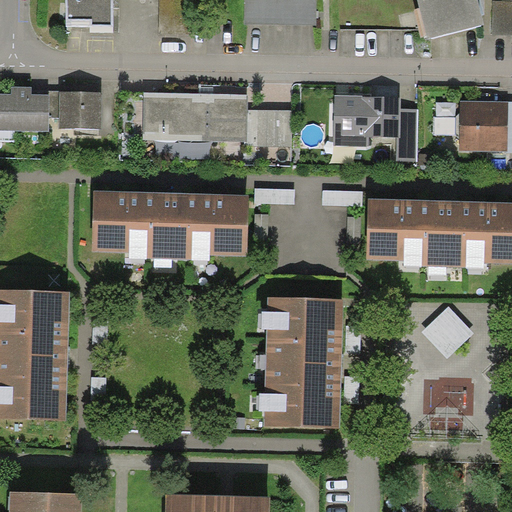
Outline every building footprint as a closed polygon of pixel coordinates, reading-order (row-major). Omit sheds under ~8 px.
[(65,0),(66,22),(91,22),(91,27),(113,26),(113,0),(65,0)] [(316,24),(316,0),(244,0),(245,24),(316,24)] [(418,0),(428,38),(485,24),(478,0),(418,0)] [(511,0),(502,0),(493,0),(492,35),(511,35),(511,0)] [(49,117),(49,95),(32,94),(32,87),(11,86),(11,94),(0,93),(0,130),(49,131),(49,117)] [(49,91),(49,95),(49,117),(59,117),(59,91),(49,91)] [(101,92),(59,91),(59,117),(59,128),(101,129),(101,92)] [(248,95),(144,93),(143,139),(245,141),(247,141),(248,109),(248,95)] [(363,95),(335,95),(333,145),(369,146),(369,136),(397,137),(400,137),(401,108),(401,98),(363,97),(363,95)] [(509,101),(460,100),(459,151),(508,152),(509,101)] [(419,109),(401,108),(400,137),(397,137),(396,160),(418,160),(419,109)] [(292,110),(248,109),(247,141),(245,141),(244,145),(292,146),(292,110)] [(294,189),(255,188),(254,202),(294,203),(294,189)] [(171,193),(94,190),(92,251),(125,252),(125,258),(210,260),(210,254),(247,255),(248,195),(171,193)] [(363,192),(324,191),(323,205),(363,206),(363,192)] [(511,202),(444,200),(368,198),(366,259),(399,259),(399,266),(484,268),(484,261),(511,262),(511,202)] [(269,214),(255,214),(255,243),(268,244),(269,214)] [(361,217),(347,217),(346,247),(360,247),(361,217)] [(69,291),(0,289),(0,418),(66,420),(68,356),(69,291)] [(343,299),(267,297),(266,311),(261,310),(261,329),(266,329),(266,354),(261,354),(261,369),(266,369),(265,394),(260,393),(259,410),(265,410),(264,426),(339,428),(341,366),(343,299)] [(108,318),(94,317),(92,344),(107,344),(108,318)] [(361,327),(347,327),(345,354),(360,354),(361,327)] [(107,377),(92,376),(91,403),(106,404),(107,377)] [(360,377),(346,376),(345,403),(359,404),(360,377)] [(83,511),(84,495),(11,492),(9,511),(83,511)] [(215,496),(165,495),(164,511),(269,511),(270,498),(215,496)]
